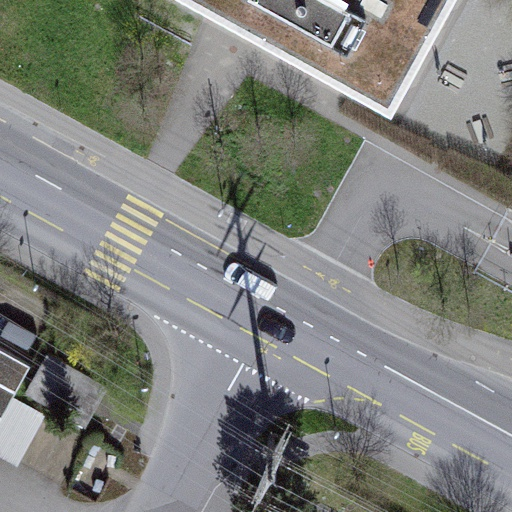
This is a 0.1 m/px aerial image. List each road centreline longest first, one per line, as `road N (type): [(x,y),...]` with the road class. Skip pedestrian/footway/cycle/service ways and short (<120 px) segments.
road 1 (tertiary): [(0,156),(273,306)]
road 2 (unclassified): [(164,511),(273,306)]
road 3 (tertiary): [(368,357),(398,397),(511,459)]
road 4 (tertiary): [(511,416),(420,364),(368,357)]
